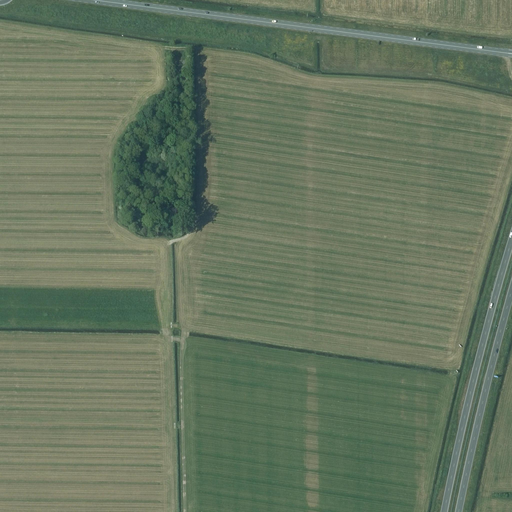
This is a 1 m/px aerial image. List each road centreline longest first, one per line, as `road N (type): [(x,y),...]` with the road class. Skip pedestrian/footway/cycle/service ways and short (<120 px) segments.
road 1 (primary): [(93,0),(505,53)]
road 2 (trunk): [(511,237),(443,511)]
road 3 (trunk): [(458,511),(511,288)]
